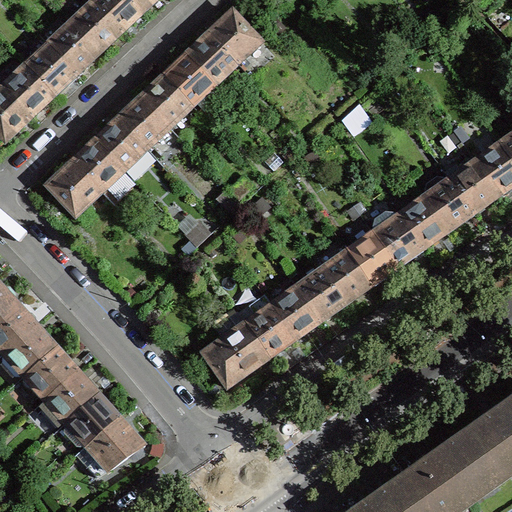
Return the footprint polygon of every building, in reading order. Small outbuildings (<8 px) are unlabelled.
[(145,11),(135,0),(94,0),(94,1),(123,32),(131,24),(145,11)] [(135,0),(145,11),(151,6),(156,0),(135,0)] [(71,22),(100,54),(106,48),(123,32),(94,1),(71,22)] [(262,42),(233,11),(215,28),(209,33),(238,64),(262,42)] [(71,22),(48,44),(77,75),(84,68),(100,54),(71,22)] [(238,64),(209,33),(193,49),(186,55),(216,86),(238,64)] [(61,90),(77,75),(48,44),(25,65),(54,96),(61,90)] [(171,69),(164,76),(193,107),(216,86),(186,55),(171,69)] [(25,65),(3,86),(32,118),(38,112),(54,96),(25,65)] [(147,91),(141,97),(170,128),(193,107),(164,76),(147,91)] [(12,137),(32,118),(3,86),(0,88),(0,136),(5,142),(12,137)] [(118,119),(147,150),(170,128),(141,97),(125,112),(118,119)] [(96,140),(125,171),(147,150),(118,119),(102,134),(96,140)] [(511,134),(500,143),(511,159),(511,134)] [(125,171),(96,140),(80,155),(73,161),(102,192),(125,171)] [(511,159),(500,143),(475,161),(499,196),(507,191),(511,187),(511,159)] [(46,186),(76,217),(102,192),(73,161),(53,180),(46,186)] [(499,196),(475,161),(449,179),(474,214),(482,208),(499,196)] [(474,214),(449,179),(424,197),(449,232),(457,226),(474,214)] [(231,210),(239,202),(228,191),(220,199),(231,210)] [(449,232),(424,197),(398,215),(423,250),(431,244),(449,232)] [(423,250),(398,215),(373,233),(397,268),(406,262),(423,250)] [(197,247),(210,235),(199,223),(186,236),(197,247)] [(347,251),(372,286),(381,280),(397,268),(373,233),(347,251)] [(347,251),(322,269),(347,304),(355,298),(372,286),(347,251)] [(322,269),(296,287),(321,322),(330,315),(347,304),(322,269)] [(0,314),(15,301),(14,299),(16,294),(9,287),(4,288),(0,283),(0,314)] [(271,304),(265,295),(264,295),(295,340),(304,334),(321,322),(296,287),(271,304)] [(295,340),(264,295),(249,306),(256,316),(246,323),(270,358),(280,351),(295,340)] [(0,314),(0,351),(2,354),(36,324),(20,306),(15,301),(0,314)] [(270,358),(246,323),(203,353),(227,388),(236,381),(270,358)] [(36,324),(2,354),(23,377),(57,347),(41,329),(36,324)] [(23,377),(44,400),(78,370),(61,352),(57,347),(23,377)] [(44,400),(65,424),(99,394),(83,376),(78,370),(44,400)] [(103,398),(99,394),(65,424),(86,447),(119,417),(103,398)] [(511,465),(511,401),(505,406),(470,431),(500,474),(511,465)] [(142,448),(145,446),(124,422),(119,417),(86,447),(108,472),(128,457),(130,458),(133,459),(136,459),(137,458),(139,457),(141,455),(142,454),(143,451),(143,450),(142,448)] [(480,511),(473,501),(469,496),(500,474),(470,431),(443,449),(437,454),(405,476),(430,511),(480,511)] [(430,511),(405,476),(373,499),(354,511),(430,511)]
